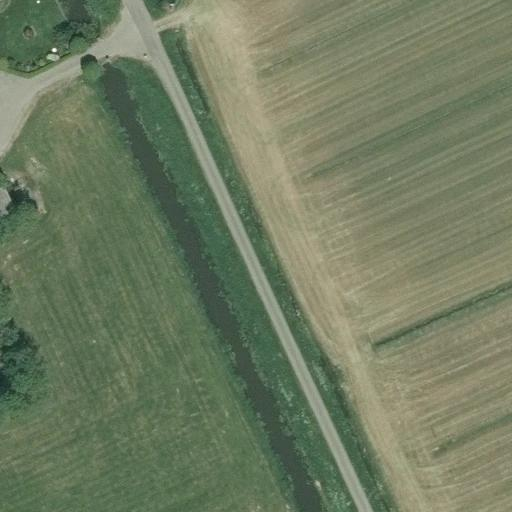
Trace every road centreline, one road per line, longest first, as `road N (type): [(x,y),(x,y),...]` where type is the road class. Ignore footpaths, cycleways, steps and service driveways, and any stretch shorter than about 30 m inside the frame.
road 1 (unclassified): [(372,511),(135,0)]
road 2 (unknown): [(147,26),(7,88),(0,131)]
